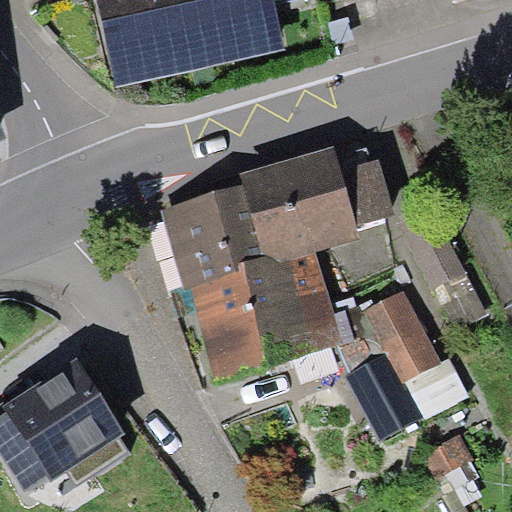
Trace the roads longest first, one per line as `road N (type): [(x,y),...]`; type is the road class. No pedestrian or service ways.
road 1 (residential): [(64,202),(175,155),(511,57)]
road 2 (residential): [(64,202),(89,262),(242,511)]
road 3 (residential): [(64,202),(47,129),(0,42)]
